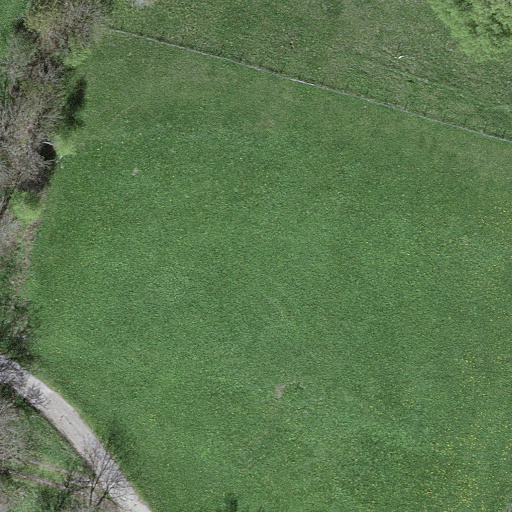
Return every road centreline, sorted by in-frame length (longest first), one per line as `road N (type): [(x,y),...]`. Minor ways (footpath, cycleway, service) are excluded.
road 1 (residential): [(139,511),(59,409),(0,364)]
road 2 (track): [(133,502),(0,468)]
